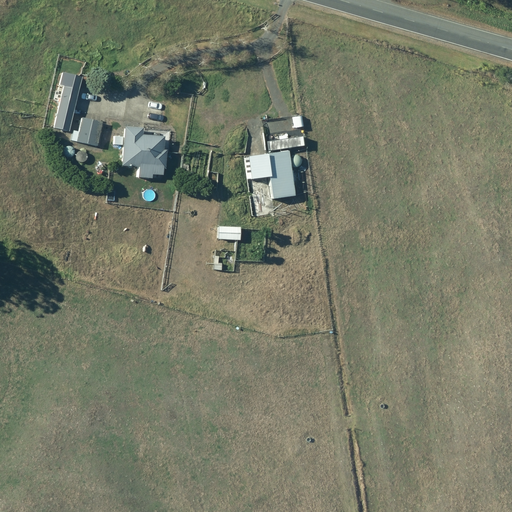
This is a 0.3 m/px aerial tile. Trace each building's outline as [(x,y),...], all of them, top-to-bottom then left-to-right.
[(70,123),(77,87),(61,84),(56,111),(59,111),(58,120),(70,123)] [(92,118),(81,116),(77,141),(89,143),(92,118)] [(142,127),(123,126),(120,165),(136,166),(136,178),(150,178),(150,175),(163,175),(165,136),(142,134),(142,127)] [(286,148),(264,151),(272,196),(294,192),(286,148)] [(217,238),(240,240),(240,227),(218,225),(217,238)]
